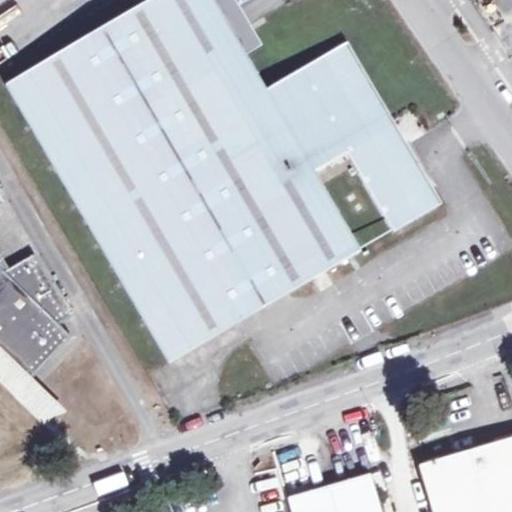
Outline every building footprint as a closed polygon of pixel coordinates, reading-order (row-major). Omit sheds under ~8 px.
[(213,0),(151,0),(5,86),(169,364),(360,253),(323,187),(316,174),(347,154),(355,168),(393,234),(442,205),(347,44),(267,90),(244,51),(213,0)] [(236,0),(213,0),(244,51),(261,41),(236,0)] [(511,19),(496,0),(479,0),(473,5),(511,53),(511,19)] [(323,187),(355,168),(347,154),(316,174),(323,187)] [(0,351),(29,380),(51,358),(53,360),(73,340),(61,327),(72,319),(34,256),(10,270),(0,252),(0,207),(4,205),(0,198),(0,351)] [(0,351),(0,370),(41,410),(50,400),(29,380),(0,351)] [(511,511),(511,437),(420,463),(434,511),(511,511)] [(380,511),(369,472),(286,496),(290,511),(380,511)]
